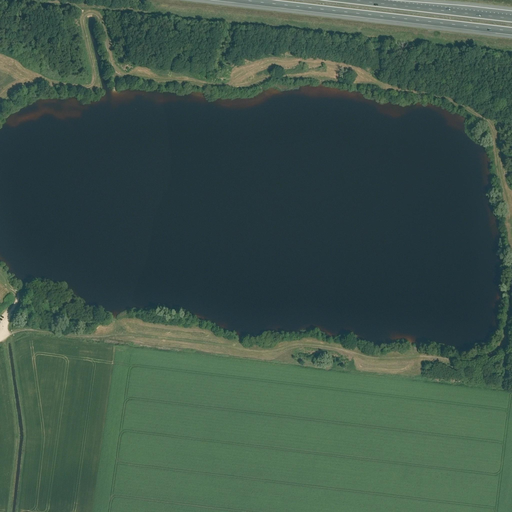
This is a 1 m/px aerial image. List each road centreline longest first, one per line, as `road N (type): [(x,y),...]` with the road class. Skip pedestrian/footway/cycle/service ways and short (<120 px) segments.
road 1 (motorway): [(232,0),(511,31)]
road 2 (motorway): [(511,18),(350,0)]
